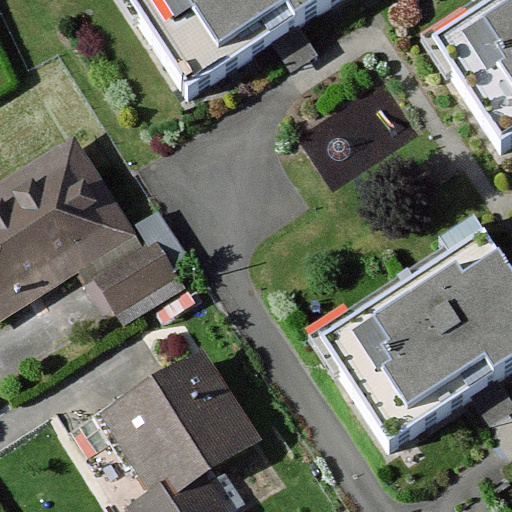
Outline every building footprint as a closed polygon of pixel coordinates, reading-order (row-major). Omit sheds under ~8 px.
[(189,104),(343,0),(125,0),(121,3),(189,104)] [(511,0),(430,56),(498,157),(511,148),(511,0)] [(0,315),(129,236),(72,145),(0,189),(0,315)] [(396,458),(511,380),(511,282),(483,240),(322,348),(396,458)] [(155,243),(96,279),(125,326),(184,290),(155,243)] [(252,441),(201,358),(106,416),(155,495),(132,510),(133,511),(224,511),(240,503),(215,464),(252,441)]
